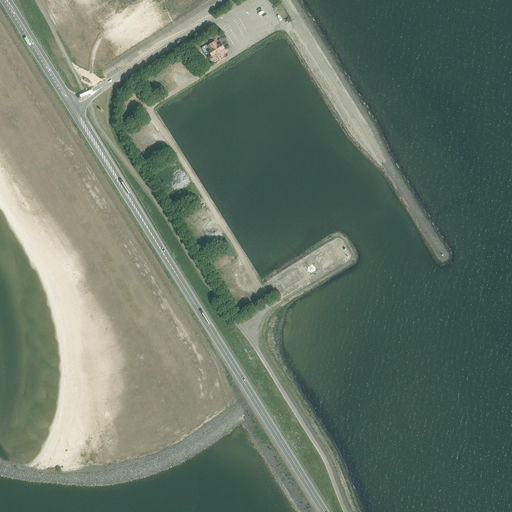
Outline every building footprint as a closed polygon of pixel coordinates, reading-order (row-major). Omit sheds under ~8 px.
[(268,0),(266,0),(264,1),(271,11),(274,9),(268,0)] [(230,12),(241,5),(240,4),(228,10),(230,12)] [(259,5),(254,7),(259,19),(260,19),(259,18),(264,16),(259,5)] [(236,43),(232,31),(227,33),(231,45),(236,43)] [(208,51),(211,56),(215,53),(216,56),(221,52),(220,50),(224,48),(221,43),(217,45),(214,41),(209,44),(212,48),(208,51)] [(305,267),(308,274),(317,270),(314,263),(305,267)] [(298,269),(283,278),(288,286),(293,283),(291,279),(296,277),(297,279),(302,276),(298,269)]
